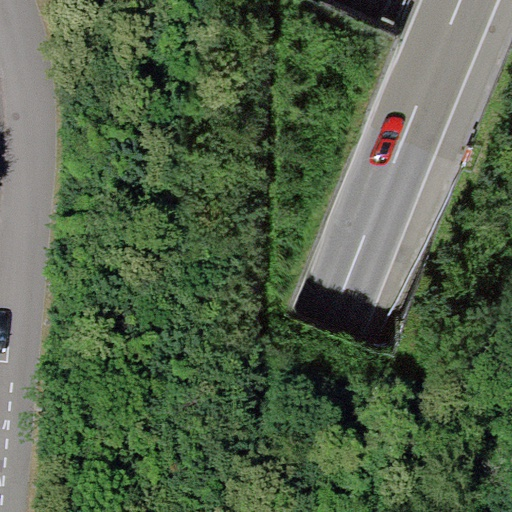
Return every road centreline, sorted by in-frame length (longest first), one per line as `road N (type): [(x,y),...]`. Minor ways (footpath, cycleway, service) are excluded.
road 1 (motorway): [(262,511),(467,0)]
road 2 (motorway): [(346,0),(153,511)]
road 3 (track): [(258,0),(264,38),(245,511)]
road 4 (residential): [(0,1),(31,82),(4,451)]
